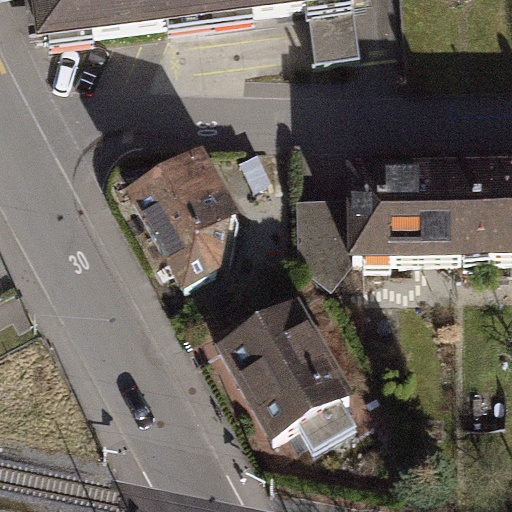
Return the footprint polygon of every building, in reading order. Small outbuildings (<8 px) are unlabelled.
[(40,0),(46,47),(352,8),(351,0),(40,0)] [(196,157),(120,200),(176,299),(220,273),(234,224),(196,157)] [(253,157),(232,165),(242,191),(263,183),(253,157)] [(511,171),(442,172),(444,269),(511,267),(511,171)] [(442,172),(339,174),(340,271),(444,269),(442,172)] [(210,355),(266,449),(343,404),(287,310),(210,355)]
